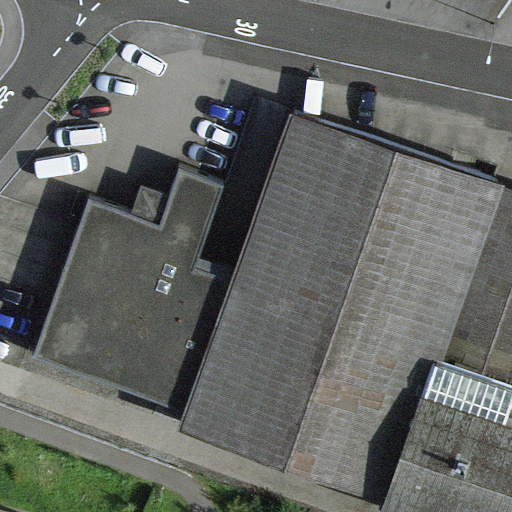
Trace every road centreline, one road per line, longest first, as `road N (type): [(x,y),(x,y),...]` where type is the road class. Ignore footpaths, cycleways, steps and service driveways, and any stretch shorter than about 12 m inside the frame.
road 1 (residential): [(511,71),(194,0)]
road 2 (residential): [(84,0),(0,109)]
